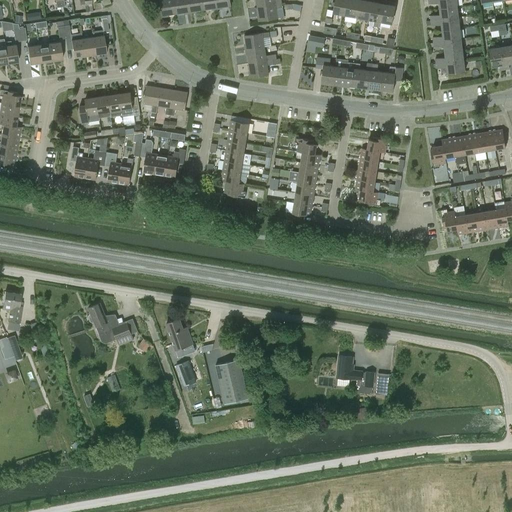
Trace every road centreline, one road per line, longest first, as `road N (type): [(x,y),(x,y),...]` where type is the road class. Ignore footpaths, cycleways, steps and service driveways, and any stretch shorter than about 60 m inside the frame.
road 1 (unclassified): [(511,436),(500,370),(473,350),(0,270)]
road 2 (unclassified): [(57,511),(313,466),(511,445)]
road 3 (residential): [(129,197),(39,182),(47,94),(62,81),(128,73),(158,49)]
road 4 (residential): [(410,194),(405,231),(333,220),(349,106)]
road 5 (residential): [(511,95),(435,111),(349,106)]
